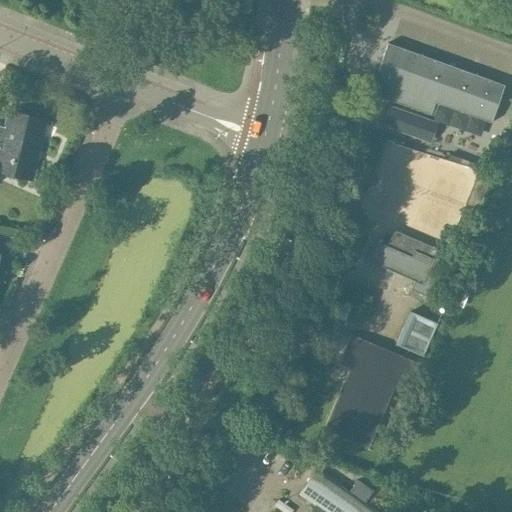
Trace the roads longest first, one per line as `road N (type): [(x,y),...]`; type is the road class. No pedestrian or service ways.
road 1 (secondary): [(49,511),(185,311),(234,222),(265,137)]
road 2 (residential): [(0,369),(126,86)]
road 3 (unclassified): [(265,137),(126,86)]
road 4 (secondary): [(265,137),(285,0)]
road 5 (unclassified): [(126,86),(0,36)]
